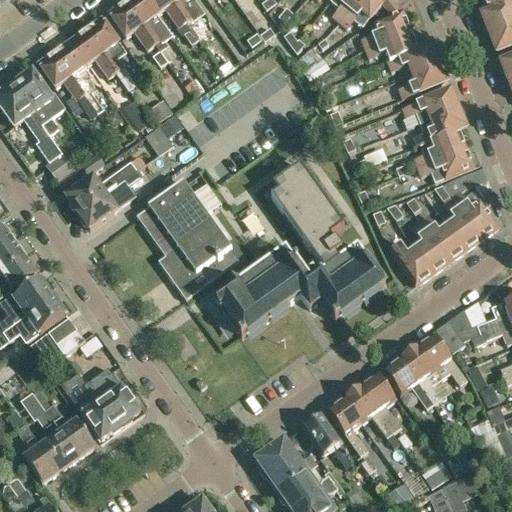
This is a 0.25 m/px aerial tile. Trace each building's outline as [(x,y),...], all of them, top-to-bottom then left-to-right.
[(133,0),(126,5),(156,49),(161,55),(167,66),(175,60),(163,44),(171,38),(158,19),(144,0),(133,0)] [(179,31),(187,26),(168,0),(144,0),(158,19),(166,13),(179,31)] [(192,0),(168,0),(187,26),(191,23),(193,26),(205,17),(192,0)] [(262,7),(266,14),(276,7),(272,0),(262,7)] [(334,0),(333,2),(331,5),(339,12),(331,21),(339,28),(361,0),(334,0)] [(347,33),(354,24),(362,31),(370,22),(382,7),(388,14),(396,8),(389,0),(361,0),(339,28),(347,33)] [(511,0),(482,0),(489,15),(511,6),(511,0)] [(156,49),(126,5),(109,17),(126,41),(135,35),(149,54),(156,49)] [(481,18),(489,37),(511,27),(511,6),(489,15),(481,18)] [(396,8),(388,14),(392,20),(375,28),(379,38),(360,45),(364,54),(369,52),(411,36),(403,16),(396,8)] [(278,21),(285,26),(292,17),(286,11),(278,21)] [(87,33),(117,76),(130,92),(137,87),(125,70),(118,60),(126,55),(103,22),(87,33)] [(511,49),(511,27),(489,37),(497,56),(508,51),(511,49)] [(198,28),(191,33),(199,44),(206,39),(198,28)] [(270,32),(260,39),(265,45),(275,38),(270,32)] [(117,76),(87,33),(71,45),(88,69),(96,63),(109,82),(117,76)] [(192,49),(199,44),(191,33),(184,38),(192,49)] [(292,51),(297,45),(290,35),(284,40),(292,51)] [(386,56),(390,65),(418,53),(411,36),(369,52),(364,54),(367,63),(386,56)] [(292,51),(296,58),(305,48),(299,43),(297,45),(292,51)] [(88,69),(71,45),(55,56),(86,99),(94,93),(80,74),(88,69)] [(433,47),(418,53),(390,65),(385,67),(388,75),(409,67),(412,77),(440,66),(433,47)] [(301,76),(303,75),(315,67),(322,62),(313,51),(294,66),(301,76)] [(193,104),(167,66),(161,55),(153,60),(161,71),(160,72),(186,110),(193,104)] [(86,99),(55,56),(39,68),(56,92),(64,86),(78,105),(86,99)] [(511,60),(500,65),(508,84),(511,82),(511,60)] [(229,65),(219,72),(224,78),(233,71),(229,65)] [(448,86),(440,66),(412,77),(416,87),(396,95),(387,98),(391,108),(448,86)] [(322,76),(315,67),(303,75),(309,84),(318,79),(322,76)] [(364,76),(367,83),(378,79),(375,71),(364,76)] [(63,115),(55,103),(33,74),(31,76),(28,75),(23,79),(23,81),(13,88),(49,139),(60,131),(53,122),(63,115)] [(318,79),(309,84),(308,85),(311,92),(322,88),(318,79)] [(75,175),(49,139),(13,88),(6,94),(2,94),(0,95),(0,110),(15,131),(25,124),(40,145),(53,164),(47,168),(60,186),(75,175)] [(420,128),(430,124),(459,113),(451,93),(440,98),(404,113),(407,120),(416,117),(420,128)] [(90,121),(97,116),(90,104),(82,110),(90,121)] [(467,132),(459,113),(430,124),(420,128),(424,137),(415,141),(418,150),(421,149),(432,145),(459,135),(467,132)] [(338,114),(330,117),(335,129),(343,126),(338,114)] [(175,118),(160,129),(169,142),(184,130),(175,118)] [(159,131),(145,141),(158,160),(173,150),(159,131)] [(419,171),(466,153),(459,135),(432,145),(421,149),(424,159),(415,162),(419,171)] [(299,137),(285,147),(293,157),(307,147),(299,137)] [(348,156),(355,153),(350,142),(343,145),(348,156)] [(474,172),(466,153),(419,171),(423,181),(431,177),(435,186),(446,182),(463,176),(474,172)] [(60,186),(66,194),(84,181),(104,168),(98,159),(78,173),(75,175),(60,186)] [(353,168),(357,175),(368,170),(364,163),(353,168)] [(75,211),(79,216),(124,183),(138,173),(132,165),(100,188),(94,180),(67,199),(70,204),(69,206),(72,211),(75,211)] [(410,176),(407,168),(396,172),(399,180),(410,176)] [(300,299),(307,309),(310,313),(321,305),(329,316),(335,325),(386,288),(358,250),(339,263),(336,258),(342,253),(335,244),(334,245),(330,241),(344,231),(300,169),(273,189),(278,197),(273,201),(272,199),(271,200),(321,269),(325,274),(318,279),(314,272),(305,278),(286,252),(236,288),(214,303),(235,332),(242,341),(291,306),(300,299)] [(464,193),(488,185),(483,172),(460,181),(464,193)] [(138,173),(124,183),(79,216),(81,220),(80,222),(84,228),(87,228),(90,232),(118,213),(111,204),(143,181),(138,173)] [(158,265),(161,269),(186,304),(227,275),(220,265),(223,263),(221,260),(233,252),(185,185),(150,210),(150,211),(138,220),(166,260),(158,265)] [(442,190),(435,193),(443,205),(450,201),(442,190)] [(362,209),(370,205),(364,194),(357,198),(362,209)] [(452,202),(482,244),(498,232),(480,206),(470,213),(469,212),(459,197),(452,202)] [(491,197),(482,203),(488,212),(495,207),(491,197)] [(413,202),(407,206),(414,216),(421,212),(413,202)] [(465,256),(482,244),(452,202),(444,207),(456,223),(446,229),(465,256)] [(397,225),(403,220),(395,209),(387,212),(397,225)] [(378,229),(385,226),(380,215),(373,218),(378,229)] [(450,267),(465,256),(446,229),(439,235),(427,219),(419,225),(423,231),(450,267)] [(450,267),(423,231),(419,225),(412,230),(423,246),(414,252),(433,279),(450,267)] [(0,254),(14,244),(9,237),(10,233),(7,229),(4,229),(3,228),(0,229),(0,254)] [(0,271),(3,276),(28,259),(22,250),(19,250),(14,244),(0,254),(0,271)] [(390,254),(409,281),(416,291),(433,279),(414,252),(404,259),(397,249),(390,254)] [(0,301),(37,276),(31,268),(32,264),(28,259),(3,276),(9,285),(0,291),(0,301)] [(0,338),(4,336),(55,301),(48,291),(50,288),(46,284),(42,284),(41,282),(15,301),(12,298),(0,306),(0,307),(9,319),(0,325),(0,338)] [(61,309),(55,301),(4,336),(0,338),(0,352),(33,328),(40,337),(67,318),(65,316),(67,312),(64,309),(61,309)] [(511,303),(492,311),(496,322),(487,325),(476,329),(479,337),(490,333),(511,325),(511,303)] [(460,318),(449,326),(464,346),(475,338),(460,318)] [(55,349),(77,333),(69,321),(63,325),(47,337),(55,349)] [(511,325),(490,333),(479,337),(480,339),(471,343),(474,351),(493,341),(503,338),(508,350),(511,348),(511,325)] [(464,346),(449,326),(437,335),(453,357),(465,348),(464,346)] [(86,345),(77,333),(55,349),(64,360),(86,345)] [(55,349),(47,337),(29,350),(38,361),(55,349)] [(419,348),(419,351),(436,376),(441,384),(451,377),(457,386),(460,390),(467,385),(435,340),(428,345),(425,343),(419,348)] [(436,376),(419,351),(403,363),(432,405),(434,408),(441,403),(432,390),(441,384),(436,376)] [(434,408),(432,405),(403,363),(399,362),(393,366),(394,369),(385,375),(402,399),(413,392),(428,413),(434,408)] [(70,366),(79,378),(83,375),(75,363),(70,366)] [(8,368),(0,374),(0,386),(14,376),(8,368)] [(510,380),(511,379),(511,369),(500,374),(504,382),(510,380)] [(477,370),(468,374),(478,393),(486,388),(477,370)] [(141,418),(139,415),(108,373),(102,377),(90,385),(122,432),(141,418)] [(363,388),(363,391),(391,433),(394,437),(401,432),(386,410),(395,404),(378,380),(372,385),(368,384),(363,388)] [(101,447),(122,432),(90,385),(69,400),(90,431),(101,445),(100,446),(101,447)] [(493,390),(480,395),(486,410),(499,405),(493,390)] [(394,437),(391,433),(363,391),(346,403),(361,428),(372,420),(387,442),(394,437)] [(80,462),(46,415),(33,396),(22,404),(35,423),(38,421),(54,443),(42,451),(60,476),(80,462)] [(329,415),(359,457),(361,460),(368,455),(353,434),(361,428),(346,403),(342,403),(336,407),(336,410),(329,415)] [(55,408),(46,415),(80,462),(96,451),(78,426),(71,431),(55,408)] [(60,476),(42,451),(26,429),(25,430),(16,417),(8,423),(18,435),(34,458),(26,463),(43,488),(60,476)] [(306,431),(303,433),(324,461),(332,456),(345,473),(354,466),(321,420),(313,426),(311,425),(306,428),(306,431)] [(489,424),(471,432),(488,467),(505,460),(489,424)] [(497,438),(508,434),(505,426),(494,430),(497,438)] [(508,434),(497,438),(500,447),(511,442),(508,434)] [(398,442),(405,452),(412,447),(405,438),(398,442)] [(298,466),(288,451),(284,444),(260,461),(259,468),(260,469),(259,473),(265,481),(269,482),(279,495),(306,476),(317,468),(310,458),(298,466)] [(368,462),(361,467),(369,478),(376,473),(368,462)] [(290,511),(299,511),(332,487),(336,484),(329,474),(325,477),(328,482),(321,487),(322,488),(317,492),(306,476),(279,495),(280,497),(279,501),(283,507),(287,507),(290,511)] [(54,511),(47,501),(37,509),(27,495),(37,488),(29,476),(18,484),(15,483),(8,488),(18,501),(25,511),(54,511)] [(453,509),(453,511),(465,511),(462,505),(478,498),(470,480),(448,490),(456,508),(453,509)] [(331,511),(323,501),(328,497),(330,499),(337,494),(341,499),(345,496),(336,484),(332,487),(299,511),(331,511)] [(25,511),(18,501),(8,488),(4,491),(3,497),(10,507),(12,511),(25,511)] [(404,488),(386,500),(394,511),(401,511),(415,503),(404,488)]
